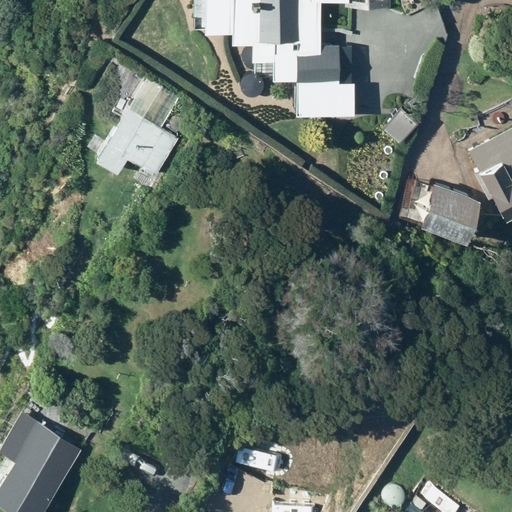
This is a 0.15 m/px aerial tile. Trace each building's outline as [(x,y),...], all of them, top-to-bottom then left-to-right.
[(205,0),(206,9),(233,8),(233,22),(253,21),(253,61),(296,60),(296,75),(352,74),(351,34),(323,34),(322,0),(205,0)] [(131,119),(98,165),(120,180),(130,167),(157,186),(180,153),(131,119)] [(475,165),(487,188),(492,185),(502,202),(511,196),(511,121),(471,144),(481,162),(475,165)] [(476,250),(490,209),(445,194),(444,198),(422,191),(410,227),(476,250)] [(0,434),(0,438),(14,448),(0,469),(0,488),(36,511),(82,440),(22,402),(0,434)] [(387,503),(380,511),(394,511),(396,510),(387,503)]
